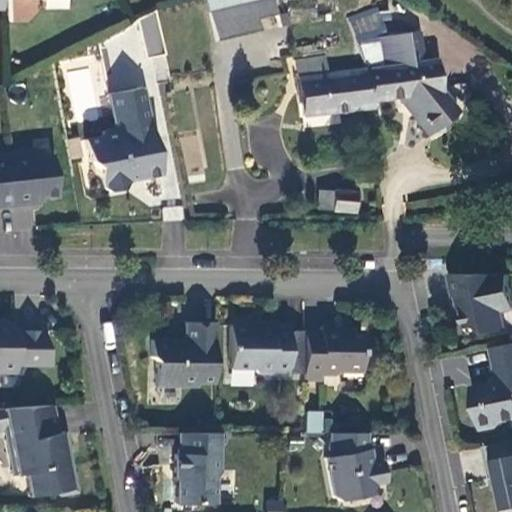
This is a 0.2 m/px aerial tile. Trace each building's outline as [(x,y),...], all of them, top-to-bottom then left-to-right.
[(258,0),(205,0),(208,12),(258,0)] [(275,15),(271,0),(258,0),(208,12),(215,42),(259,31),(256,20),(275,15)] [(149,57),(167,52),(154,12),(136,18),(149,57)] [(440,92),(435,59),(422,61),(417,31),(375,37),(380,67),(363,70),(367,102),(397,98),(405,109),(412,109),(430,132),(433,129),(441,130),(451,121),(452,114),(456,111),(440,92)] [(294,61),(295,78),(300,117),(368,108),(367,102),(363,70),(324,74),(322,56),(294,61)] [(125,181),(159,174),(149,123),(148,124),(141,88),(107,95),(114,130),(102,133),(98,138),(83,140),(87,162),(97,168),(101,188),(107,192),(121,189),(125,183),(125,181)] [(12,206),(32,204),(31,199),(55,196),(51,156),(34,158),(33,150),(6,154),(12,206)] [(0,207),(12,206),(6,154),(0,154),(0,207)] [(319,190),(317,209),(331,210),(332,191),(319,190)] [(354,212),(355,193),(332,191),(331,210),(354,212)] [(511,309),(511,289),(509,275),(449,275),(454,299),(457,298),(459,309),(463,311),(466,328),(476,326),(488,334),(508,330),(504,311),(511,309)] [(196,386),(197,382),(213,383),(213,323),(183,323),(183,343),(169,342),(169,340),(150,340),(150,357),(155,362),(155,386),(196,386)] [(302,374),(303,356),(288,356),(288,331),(288,326),(271,326),(271,323),(252,323),(252,325),(228,325),(228,369),(251,369),(256,373),(269,374),(269,376),(287,376),(287,374),(302,374)] [(50,368),(42,331),(4,331),(0,326),(0,373),(15,374),(15,367),(50,368)] [(303,356),(302,374),(302,381),(320,381),(320,375),(334,375),(339,372),(359,372),(360,331),(336,331),(336,329),(319,329),(319,331),(303,331),(303,356)] [(303,356),(303,331),(288,331),(288,356),(303,356)] [(511,344),(497,348),(503,376),(496,386),(493,384),(472,389),(481,430),(502,426),(501,417),(511,414),(511,344)] [(497,348),(491,349),(496,377),(503,376),(497,348)] [(0,408),(0,425),(1,431),(10,476),(22,474),(27,497),(56,491),(58,496),(75,492),(70,465),(64,462),(63,453),(67,452),(63,431),(55,433),(49,405),(0,408)] [(319,413),(303,412),(302,432),(317,434),(319,413)] [(214,477),(218,473),(218,433),(176,433),(176,454),(172,454),(172,480),(175,480),(175,505),(214,505),(214,477)] [(365,434),(327,434),(327,449),(328,457),(323,459),(331,497),(338,502),(368,496),(373,488),(372,484),(384,482),(380,462),(368,464),(365,450),(365,434)] [(511,511),(511,441),(484,447),(491,479),(498,478),(504,511),(511,511)] [(267,500),(266,511),(282,511),(283,501),(267,500)]
